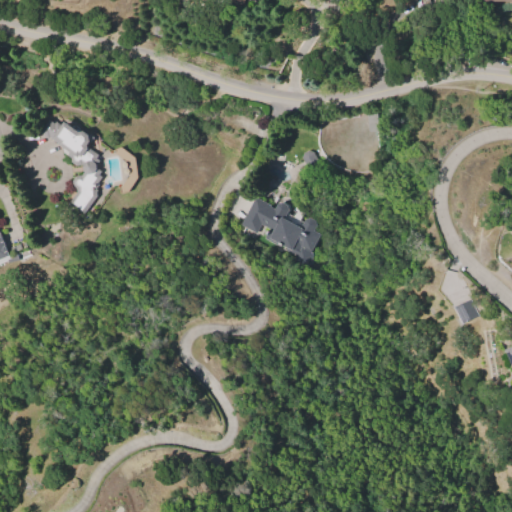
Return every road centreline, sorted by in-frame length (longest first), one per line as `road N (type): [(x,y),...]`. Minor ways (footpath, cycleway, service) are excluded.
road 1 (residential): [(0,25),(123,49),(305,101),(451,76),(511,80)]
road 2 (residential): [(511,139),(478,143),(439,201),(461,256),(511,300)]
